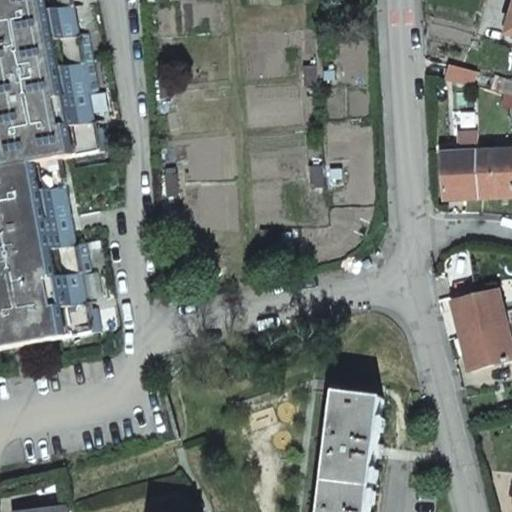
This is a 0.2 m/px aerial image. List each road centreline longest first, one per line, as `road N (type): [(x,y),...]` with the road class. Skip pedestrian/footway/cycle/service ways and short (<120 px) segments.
road 1 (residential): [(472,511),(410,280),(407,226)]
road 2 (residential): [(407,226),(397,0)]
